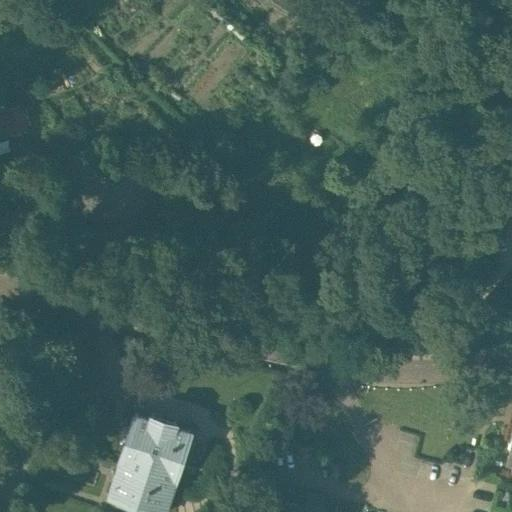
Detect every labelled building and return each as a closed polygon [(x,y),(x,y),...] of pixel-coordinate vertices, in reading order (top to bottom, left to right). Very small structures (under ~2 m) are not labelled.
[(174,92),(171,96),(179,101),(182,97),(174,92)] [(6,116),(0,117),(0,131),(9,129),(11,135),(12,135),(27,130),(26,125),(27,125),(30,123),(26,109),(21,110),(20,105),(18,105),(4,109),(6,116)] [(511,192),(502,192),(501,211),(511,212),(511,192)] [(327,336),(332,315),(316,312),(311,332),(327,336)] [(150,416),(136,411),(109,495),(111,502),(126,507),(132,502),(163,511),(164,511),(191,428),(175,424),(177,419),(152,411),(150,416)] [(281,511),(361,511),(362,511),(361,511),(330,511),(323,510),(326,497),(326,496),(309,491),(305,505),(298,504),(285,500),(281,511)]
